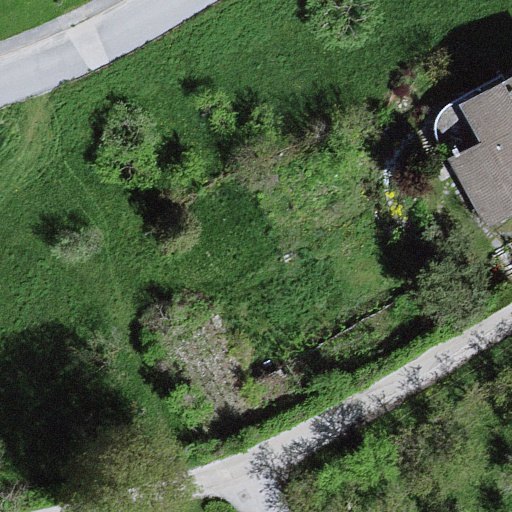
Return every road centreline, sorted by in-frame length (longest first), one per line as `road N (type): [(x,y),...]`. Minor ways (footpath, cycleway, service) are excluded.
road 1 (unclassified): [(109,511),(229,485),(511,319)]
road 2 (residential): [(174,0),(0,92)]
